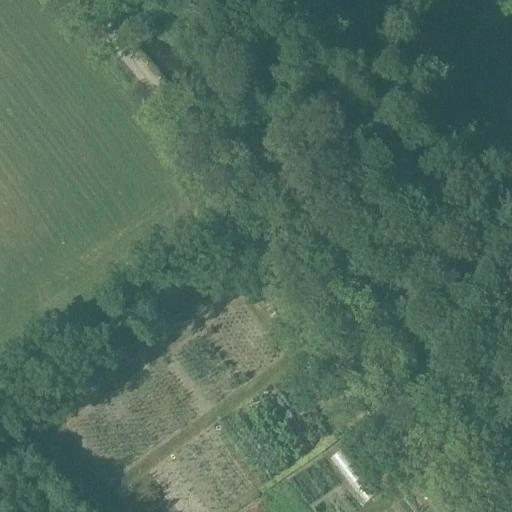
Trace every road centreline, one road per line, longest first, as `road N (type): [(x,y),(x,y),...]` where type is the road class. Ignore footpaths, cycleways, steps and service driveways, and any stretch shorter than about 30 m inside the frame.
road 1 (unclassified): [(83,0),(493,511)]
road 2 (track): [(0,392),(255,215)]
road 3 (track): [(511,126),(480,110),(461,82),(460,65),(492,0)]
